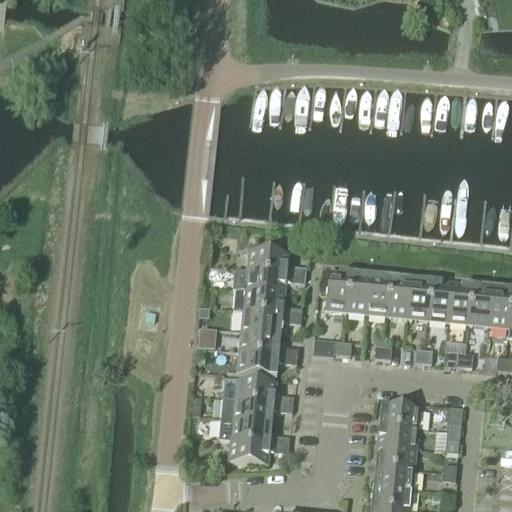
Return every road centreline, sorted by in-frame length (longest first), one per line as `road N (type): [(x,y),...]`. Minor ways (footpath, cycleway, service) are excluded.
road 1 (residential): [(164,495),(328,489),(337,380),(511,396)]
road 2 (tertiary): [(164,495),(208,76)]
road 3 (unclassified): [(208,76),(315,71),(511,86)]
